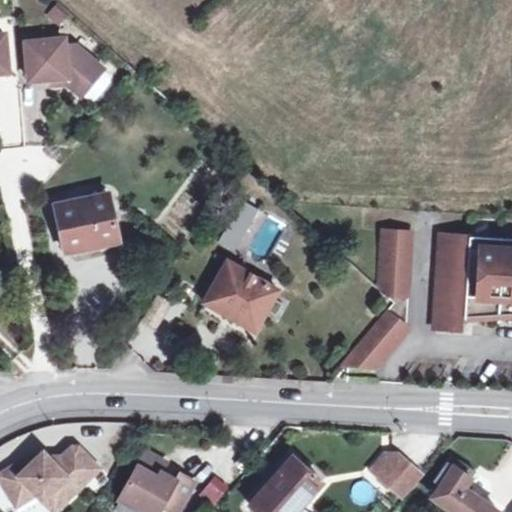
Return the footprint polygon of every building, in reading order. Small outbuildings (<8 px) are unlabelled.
[(0,72),(8,72),(5,35),(0,35),(0,72)] [(67,76),(68,84),(83,95),(103,67),(77,45),(65,46),(64,38),(27,41),(31,80),(54,78),(67,76)] [(103,67),(83,95),(91,100),(98,100),(112,80),(111,73),(103,67)] [(55,85),(68,84),(67,76),(54,78),(55,85)] [(119,240),(111,194),(57,206),(66,252),(119,240)] [(258,210),(242,201),(230,222),(247,231),(258,210)] [(247,231),(230,222),(218,243),(235,252),(247,231)] [(394,303),(339,367),(340,368),(376,370),(376,355),(388,356),(389,340),(400,341),(401,326),(407,326),(412,234),(383,232),(379,290),(394,303)] [(511,240),(440,236),(434,329),(463,331),(464,321),(475,322),(477,298),(511,300),(511,240)] [(279,291),(229,262),(207,303),(257,331),(279,291)] [(173,305),(160,298),(146,322),(159,329),(173,305)] [(28,458),(0,475),(13,497),(30,486),(36,492),(54,510),(98,468),(79,447),(73,447),(63,457),(59,457),(54,462),(44,452),(32,463),(28,458)] [(142,504),(155,511),(158,511),(162,506),(171,511),(174,511),(192,482),(177,474),(173,480),(160,473),(166,464),(146,453),(119,499),(138,511),(142,504)] [(395,455),(376,477),(401,498),(420,475),(397,453),(395,455)] [(371,472),(376,477),(395,455),(387,454),(371,472)] [(297,511),(324,483),(293,456),(250,504),(258,511),(297,511)] [(476,472),(452,457),(435,482),(441,486),(433,498),(455,511),(499,511),(465,489),(476,472)] [(218,500),(227,484),(210,474),(201,490),(218,500)] [(30,486),(13,497),(17,503),(36,492),(30,486)]
